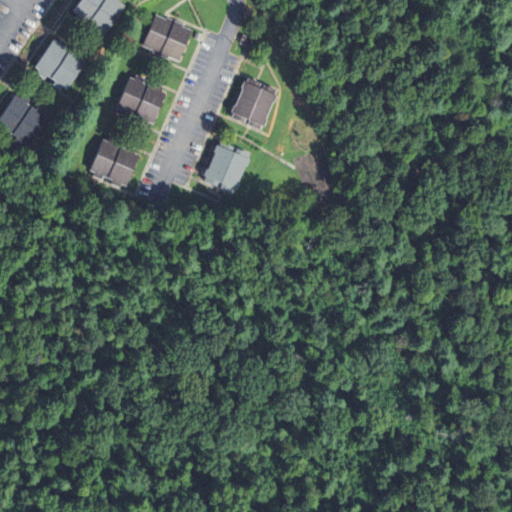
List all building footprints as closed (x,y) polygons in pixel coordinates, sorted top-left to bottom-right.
[(123,0),(122,3),(126,6),(107,34),(103,31),(101,34),(93,29),(95,25),(87,20),(85,23),(76,17),(79,14),(75,11),(83,0),(123,0)] [(154,51),(144,46),(157,16),(167,20),(168,18),(183,25),(182,27),(192,31),(178,62),(169,58),(168,60),(153,53),(154,51)] [(62,39),(70,45),(68,48),(76,54),(78,50),(86,56),(84,59),(88,63),(69,90),(65,87),(62,91),(54,85),(57,81),(49,76),(47,80),(38,74),(40,70),(37,68),(56,40),(60,43),(62,39)] [(136,76),(145,80),(144,84),(153,88),(154,84),(163,88),(161,92),(167,94),(153,125),(148,122),(146,126),(138,122),(139,118),(131,115),(129,119),(119,114),(121,110),(117,109),(131,78),(135,80),(136,76)] [(235,106),(237,107),(244,90),(242,89),(245,82),(247,83),(249,78),(279,91),(277,96),(279,96),(276,103),(274,102),(267,120),(269,120),(266,127),(264,127),(262,131),(249,125),(251,121),(247,119),(245,123),(232,118),(234,114),(232,113),(235,106)] [(22,95),(30,101),(28,104),(36,110),(39,106),(47,112),(44,115),(49,119),(30,146),(25,143),(23,147),(15,141),(17,137),(10,132),(7,136),(0,131),(0,127),(1,126),(0,125),(0,121),(17,96),(20,99),(22,95)] [(109,138),(118,142),(117,146),(126,150),(127,146),(136,150),(134,154),(140,156),(126,187),(121,185),(119,188),(111,185),(112,181),(104,177),(102,181),(92,176),(94,172),(90,171),(104,140),(108,142),(109,138)] [(207,170),(209,171),(216,154),(214,153),(217,146),(219,147),(221,142),(251,155),(249,160),(251,161),(248,167),(246,167),(239,184),(241,185),(238,192),(236,191),(234,195),(221,189),(223,185),(219,183),(217,188),(204,182),(206,178),(204,177),(207,170)]
